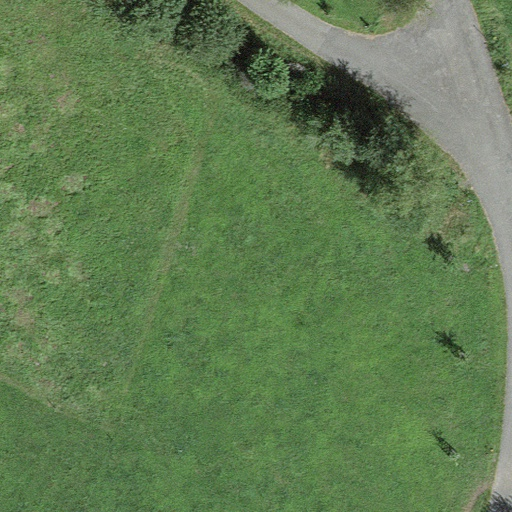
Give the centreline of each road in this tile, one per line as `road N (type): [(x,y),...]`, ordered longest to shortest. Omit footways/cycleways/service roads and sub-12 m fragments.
road 1 (residential): [(458,83),(499,203),(511,312)]
road 2 (residential): [(252,0),(367,70),(458,83)]
